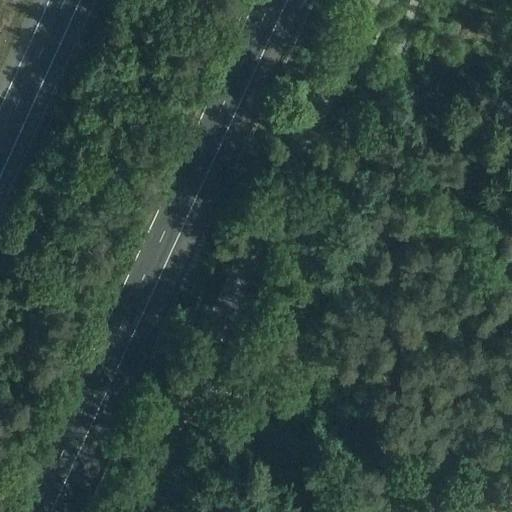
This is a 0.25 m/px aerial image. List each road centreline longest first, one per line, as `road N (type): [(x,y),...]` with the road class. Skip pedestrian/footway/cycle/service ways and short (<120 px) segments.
road 1 (motorway): [(34,511),(271,0)]
road 2 (secondary): [(132,511),(366,0)]
road 3 (motorway): [(64,0),(0,142)]
